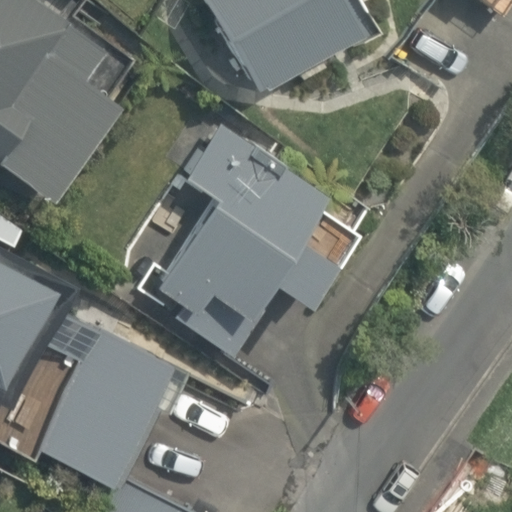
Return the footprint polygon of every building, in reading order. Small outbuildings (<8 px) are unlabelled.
[(0,0),(0,158),(64,202),(132,103),(92,76),(112,48),(42,0),(0,0)] [(209,0),(272,105),(386,36),(364,0),(209,0)] [(223,213),(166,285),(211,321),(228,300),(265,330),(295,292),(320,312),(371,248),(220,127),(179,177),(223,213)] [(70,293),(0,257),(0,402),(12,408),(70,293)] [(192,372),(102,331),(50,448),(140,489),(192,372)]
